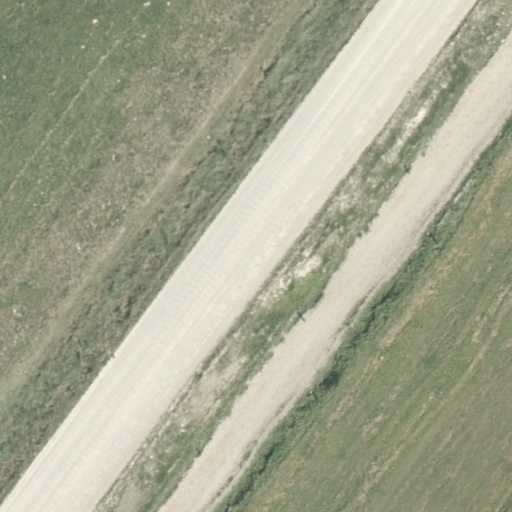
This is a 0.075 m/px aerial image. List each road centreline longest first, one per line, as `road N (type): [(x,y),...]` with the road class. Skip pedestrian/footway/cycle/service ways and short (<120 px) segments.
road 1 (unclassified): [(50,511),(427,0)]
road 2 (track): [(178,511),(511,58)]
